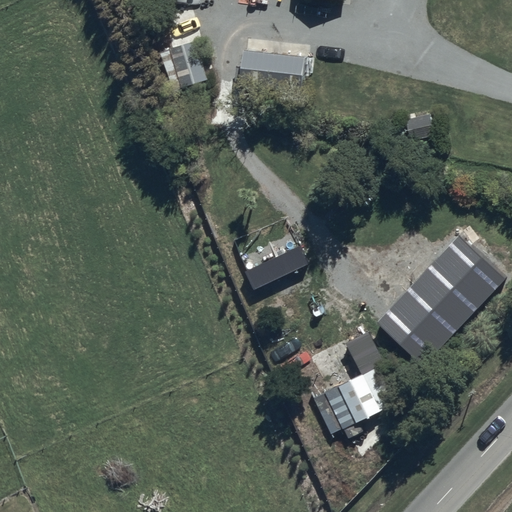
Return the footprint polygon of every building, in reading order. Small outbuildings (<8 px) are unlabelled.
[(208,78),(196,39),(160,51),(172,89),(208,78)] [(307,54),(246,47),(242,83),(303,89),(307,54)] [(382,93),(315,77),(306,111),(373,127),(382,93)] [(435,134),(430,112),(407,115),(412,139),(435,134)] [(490,254),(492,254),(493,254),(494,254),(496,253),(497,253),(498,253),(499,252),(500,251),(501,251),(502,250),(503,249),(504,248),(505,247),(505,246),(506,245),(506,244),(507,242),(507,241),(507,240),(507,239),(507,237),(507,236),(507,235),(506,233),(506,232),(505,231),(504,230),(503,229),(503,228),(502,227),(501,227),(499,226),(498,225),(497,225),(496,225),(495,224),(493,224),(492,224),(491,224),(490,225),(488,225),(487,225),(486,226),(485,227),(484,227),(483,228),(482,229),(481,230),(480,231),(480,232),(479,233),(479,234),(478,236),(478,237),(478,238),(478,239),(478,241),(478,242),(478,243),(479,244),(479,246),(480,247),(481,248),(482,249),(482,250),(483,251),(484,251),(486,252),(487,253),(488,253),(489,253),(490,254)] [(397,401),(378,364),(314,397),(318,405),(329,400),(344,428),(397,401)]
